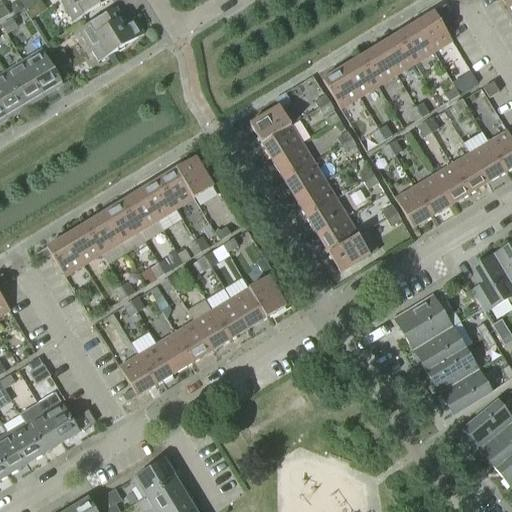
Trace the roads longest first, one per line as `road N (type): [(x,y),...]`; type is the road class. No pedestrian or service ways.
road 1 (residential): [(511,195),(327,310)]
road 2 (residential): [(327,310),(157,413)]
road 3 (residential): [(157,413),(0,509)]
